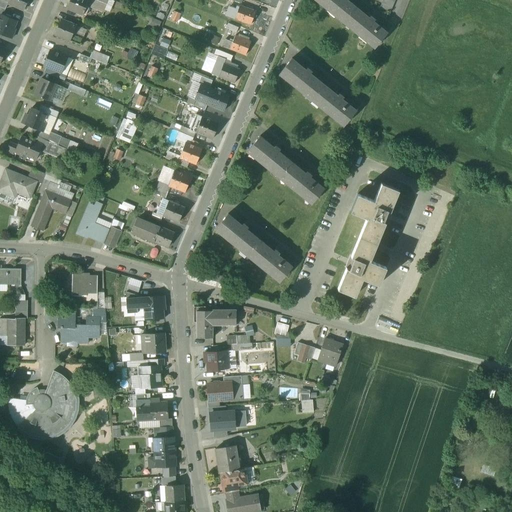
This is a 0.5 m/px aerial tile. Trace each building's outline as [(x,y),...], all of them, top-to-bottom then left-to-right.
[(0,0),(8,3),(23,10),(27,0),(0,0)] [(88,1),(86,0),(70,0),(67,8),(83,15),(83,14),(88,1)] [(86,0),(88,1),(83,14),(86,15),(89,7),(103,12),(106,5),(95,0),(86,0)] [(313,0),(374,49),(387,33),(374,22),(375,20),(370,16),(369,18),(346,0),(313,0)] [(395,0),(373,0),(382,3),(379,9),(390,13),(395,0)] [(236,9),(229,7),(226,15),(235,19),(239,7),(237,6),(236,9)] [(256,11),(240,6),(239,7),(235,19),(251,25),(256,11)] [(175,11),(171,20),(177,22),(180,14),(175,11)] [(1,14),(0,17),(0,33),(12,38),(16,29),(14,28),(17,21),(1,14)] [(157,30),(161,22),(153,18),(149,26),(157,30)] [(67,23),(60,20),(54,35),(61,38),(59,41),(64,44),(66,40),(70,41),(72,36),(76,27),(72,25),(73,23),(68,21),(67,23)] [(82,40),(72,36),(70,41),(80,45),(82,40)] [(250,42),(235,36),(233,42),(230,49),(245,55),(250,42)] [(169,40),(164,38),(160,46),(166,49),(169,40)] [(233,42),(225,39),(222,46),(230,49),(233,42)] [(130,47),(126,58),(135,61),(139,51),(130,47)] [(68,57),(50,49),(43,65),(61,73),(68,57)] [(109,57),(93,50),(90,57),(91,58),(106,64),(109,57)] [(233,56),(217,50),(215,55),(230,61),(233,56)] [(90,57),(80,54),(78,59),(89,64),(91,58),(90,57)] [(305,70),(296,63),(297,62),(292,58),(279,75),(344,126),(356,110),(342,99),(344,97),(339,93),(337,95),(310,74),(312,72),(307,68),(305,70)] [(240,70),(217,61),(214,69),(216,71),(214,75),(235,83),(240,70)] [(158,68),(152,66),(149,75),(154,77),(158,68)] [(212,80),(201,76),(198,84),(201,85),(202,84),(210,87),(212,80)] [(62,86),(42,78),(35,94),(50,100),(53,92),(58,94),(62,86)] [(71,84),(68,91),(84,97),(86,90),(71,84)] [(210,87),(202,84),(201,85),(195,100),(206,104),(213,89),(213,88),(210,87)] [(229,95),(213,89),(207,104),(223,111),(229,95)] [(146,97),(140,95),(137,103),(142,106),(146,97)] [(206,104),(195,100),(193,105),(205,110),(207,105),(206,104)] [(42,106),(40,111),(46,114),(56,118),(59,113),(42,106)] [(40,111),(32,108),(25,124),(33,128),(43,132),(46,123),(43,122),(46,114),(40,111)] [(134,120),(136,114),(128,111),(126,117),(134,120)] [(219,123),(202,117),(196,132),(212,139),(219,123)] [(129,122),(124,133),(130,135),(135,124),(129,122)] [(196,132),(171,123),(169,128),(194,138),(196,132)] [(33,128),(30,134),(34,136),(58,146),(62,138),(43,130),(43,132),(33,128)] [(58,146),(34,136),(32,141),(42,146),(40,151),(61,160),(62,158),(66,149),(58,146)] [(311,176),(307,172),(306,174),(278,152),(280,150),(275,146),(274,148),(265,141),(265,140),(260,136),(247,152),(312,204),(324,189),(310,177),(311,176)] [(32,141),(22,137),(18,146),(10,143),(8,149),(21,154),(21,153),(36,159),(40,151),(42,146),(32,141)] [(62,138),(58,146),(66,149),(70,151),(75,153),(78,145),(62,138)] [(202,149),(186,142),(180,158),(196,164),(202,149)] [(123,152),(118,149),(114,158),(119,160),(123,152)] [(169,154),(167,159),(187,168),(189,162),(169,154)] [(46,174),(32,168),(29,176),(43,182),(44,180),(46,174)] [(37,182),(6,169),(0,184),(0,191),(8,195),(11,190),(30,198),(37,182)] [(191,177),(175,170),(169,186),(185,192),(191,177)] [(51,182),(44,180),(43,182),(39,192),(44,195),(46,191),(47,191),(51,182)] [(160,182),(158,188),(167,191),(169,186),(160,182)] [(367,218),(337,288),(354,296),(362,278),(378,284),(386,267),(369,260),(399,190),(381,183),(374,200),(358,193),(350,211),(367,218)] [(167,191),(158,188),(156,194),(165,198),(167,191)] [(47,191),(46,191),(44,195),(31,226),(43,231),(52,208),(66,214),(71,201),(47,191)] [(177,203),(179,194),(169,192),(167,200),(177,203)] [(91,199),(76,234),(85,238),(87,233),(98,238),(99,238),(104,227),(92,222),(94,217),(97,219),(103,205),(91,199)] [(185,208),(169,201),(163,216),(179,222),(185,208)] [(153,213),(151,218),(160,221),(162,216),(153,213)] [(273,251),(246,229),(248,228),(243,224),(242,226),(233,218),(228,214),(215,230),(279,282),(292,266),(278,255),(279,253),(275,249),(273,251)] [(137,218),(132,233),(154,242),(155,241),(169,247),(174,233),(137,218)] [(104,227),(99,238),(98,238),(97,240),(103,243),(108,232),(109,229),(104,227)] [(121,232),(110,227),(109,229),(108,232),(119,237),(121,232)] [(119,237),(108,232),(103,243),(114,248),(119,237)] [(21,270),(0,269),(0,285),(21,286),(21,270)] [(222,276),(207,273),(206,279),(221,282),(222,276)] [(85,274),(74,274),(73,295),(87,296),(87,293),(97,293),(98,277),(85,277),(85,274)] [(140,288),(128,285),(126,292),(137,295),(140,288)] [(164,296),(143,297),(138,295),(137,295),(126,292),(127,313),(137,313),(137,308),(144,307),(145,320),(164,319),(163,310),(165,310),(164,306),(165,306),(164,296)] [(16,301),(15,312),(28,312),(28,301),(16,301)] [(206,311),(206,306),(194,307),(194,322),(197,322),(197,339),(213,339),(213,322),(228,322),(228,326),(237,326),(236,311),(206,311)] [(98,309),(92,309),(92,317),(99,317),(99,319),(106,319),(105,309),(98,309)] [(75,315),(59,315),(58,329),(61,329),(61,343),(77,344),(77,325),(75,325),(75,315)] [(92,317),(86,317),(86,325),(77,325),(77,344),(86,344),(86,337),(99,337),(99,319),(99,317),(92,317)] [(15,320),(8,320),(8,346),(24,346),(24,333),(25,333),(25,319),(15,319),(15,320)] [(287,335),(289,325),(278,322),(275,332),(287,335)] [(164,333),(142,334),(143,354),(165,353),(164,333)] [(289,335),(276,334),(276,346),(289,346),(289,335)] [(343,344),(324,338),(317,360),(327,364),(328,360),(337,363),(343,344)] [(303,344),(298,342),(294,354),(299,355),(303,344)] [(303,344),(299,355),(297,361),(304,363),(305,357),(309,346),(303,344)] [(315,348),(309,346),(305,357),(311,359),(315,348)] [(226,351),(204,353),(204,362),(207,362),(208,371),(228,369),(226,351)] [(147,366),(138,367),(138,376),(140,376),(140,389),(152,388),(161,388),(160,366),(147,366)] [(53,371),(44,395),(42,395),(40,395),(37,388),(32,391),(28,395),(26,400),(26,406),(33,405),(34,407),(35,408),(35,409),(18,428),(17,429),(18,430),(19,428),(25,433),(32,436),(41,437),(50,437),(57,434),(63,430),(69,424),(73,418),(75,409),(76,400),(74,393),(71,386),(71,385),(63,377),(53,371)] [(241,376),(223,377),(223,383),(231,383),(231,386),(241,385),(242,385),(241,376)] [(223,383),(207,384),(209,401),(219,400),(232,400),(232,399),(231,386),(231,383),(223,383)] [(241,385),(231,386),(232,399),(243,399),(242,398),(241,385)] [(301,413),(314,412),(314,399),(310,399),(310,389),(300,389),(301,413)] [(26,400),(8,399),(8,405),(9,412),(14,422),(18,428),(35,409),(35,408),(34,407),(33,405),(26,406),(26,400)] [(167,402),(150,403),(150,407),(151,420),(159,420),(168,419),(168,418),(167,402)] [(219,406),(207,407),(208,415),(210,415),(210,414),(226,412),(226,406),(219,406)] [(150,407),(138,408),(139,421),(151,420),(150,407)] [(244,411),(234,412),(235,427),(245,426),(244,411)] [(210,414),(210,415),(211,430),(235,429),(235,427),(234,412),(226,412),(210,414)] [(168,419),(159,420),(159,427),(160,427),(172,427),(171,418),(168,418),(168,419)] [(172,427),(160,427),(161,437),(172,436),(172,427)] [(161,437),(154,438),(154,446),(151,446),(151,453),(155,453),(174,452),(173,436),(172,436),(161,437)] [(235,445),(215,449),(219,473),(222,472),(241,469),(239,457),(237,457),(235,445)] [(174,452),(155,453),(155,468),(163,467),(174,466),(175,466),(174,452)] [(174,466),(163,467),(163,477),(175,477),(174,466)] [(253,467),(244,468),(245,476),(253,475),(252,469),(253,469),(252,468),(253,467)] [(241,469),(222,472),(224,482),(222,484),(223,487),(237,485),(246,483),(245,476),(244,468),(241,469)] [(182,485),(166,486),(167,502),(168,502),(183,501),(182,485)] [(237,485),(223,487),(224,493),(226,493),(238,491),(237,485)] [(238,491),(226,493),(227,500),(239,498),(238,491)] [(227,500),(226,500),(227,511),(255,511),(260,511),(258,495),(239,498),(227,500)] [(183,501),(168,502),(168,510),(166,510),(165,511),(186,511),(186,501),(183,501)]
